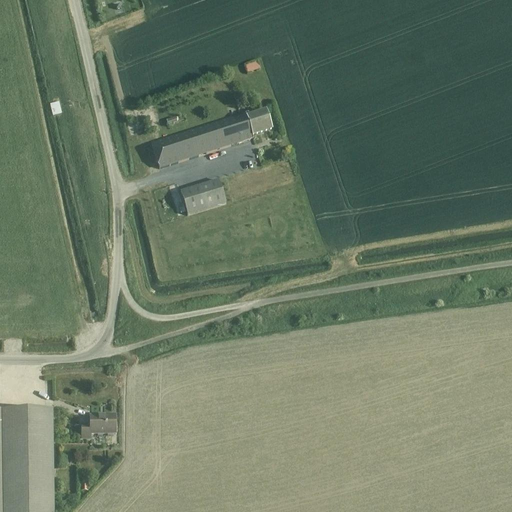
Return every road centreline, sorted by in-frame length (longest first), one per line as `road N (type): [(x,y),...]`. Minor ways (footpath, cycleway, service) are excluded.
road 1 (unclassified): [(119,275),(118,192),(72,0)]
road 2 (unclassified): [(266,301),(511,264)]
road 3 (unclassified): [(93,356),(266,301)]
road 4 (unclassified): [(266,301),(159,318),(130,303),(119,275)]
